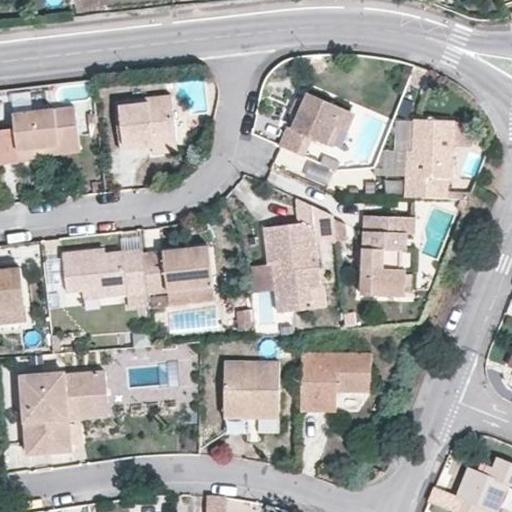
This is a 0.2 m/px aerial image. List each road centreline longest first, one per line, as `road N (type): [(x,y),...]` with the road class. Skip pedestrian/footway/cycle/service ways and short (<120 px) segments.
road 1 (residential): [(0,223),(157,211),(202,185),(233,149),(240,114),(232,30)]
road 2 (residential): [(0,496),(151,473),(218,475),(344,511)]
road 3 (residential): [(0,56),(232,30)]
road 4 (residential): [(232,30),(334,19),(456,47)]
road 5 (residential): [(447,394),(511,220)]
road 6 (residential): [(397,511),(447,394)]
